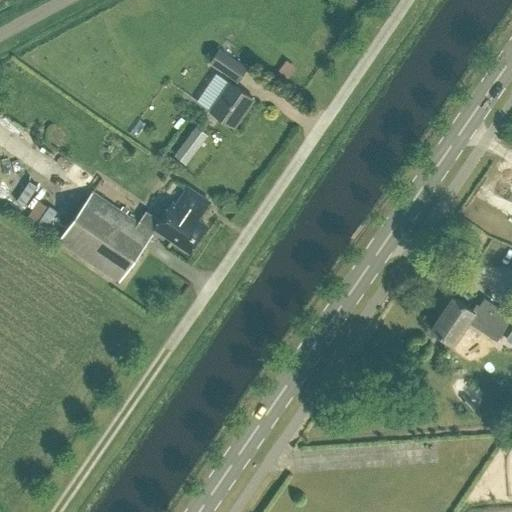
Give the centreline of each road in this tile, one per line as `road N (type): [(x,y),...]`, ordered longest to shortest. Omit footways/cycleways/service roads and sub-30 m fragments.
road 1 (secondary): [(198,511),(511,58)]
road 2 (unclassified): [(171,344),(408,0)]
road 3 (track): [(57,511),(171,344)]
